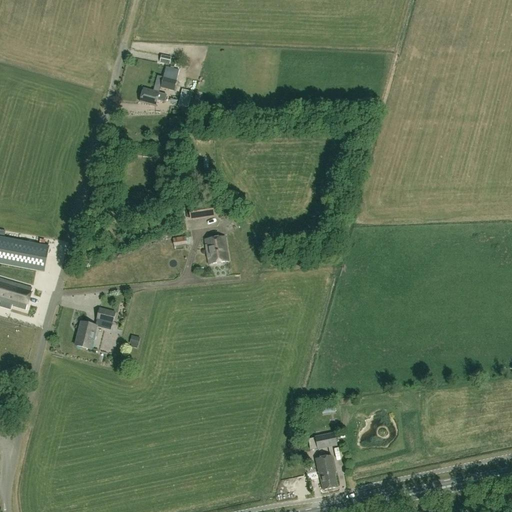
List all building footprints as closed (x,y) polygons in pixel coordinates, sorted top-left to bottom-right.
[(169,65),(171,58),(161,56),(160,62),(169,65)] [(174,91),(178,76),(164,73),(160,88),(174,91)] [(165,102),(166,96),(159,94),(159,93),(143,90),(140,103),(156,107),(157,101),(165,102)] [(190,101),(191,95),(179,92),(178,98),(190,101)] [(190,221),(214,217),(212,204),(188,208),(190,221)] [(0,231),(52,241),(56,224),(8,215),(9,209),(4,208),(3,213),(0,212),(0,231)] [(172,239),(173,241),(174,247),(187,246),(185,237),(172,239)] [(209,265),(228,262),(224,237),(205,240),(209,265)] [(0,264),(44,273),(49,247),(0,238),(0,264)] [(0,302),(26,310),(32,289),(0,278),(0,302)] [(112,325),(115,313),(100,309),(97,321),(112,325)] [(0,349),(6,351),(13,323),(0,320),(0,349)] [(91,350),(96,327),(95,326),(81,323),(75,346),(91,350)] [(317,450),(337,446),(334,433),(315,438),(317,450)] [(334,474),(334,475),(335,475),(332,456),(315,460),(318,473),(329,470),(330,475),(334,474)] [(329,470),(318,473),(319,478),(320,478),(322,491),(337,488),(334,475),(334,474),(330,475),(329,470)]
